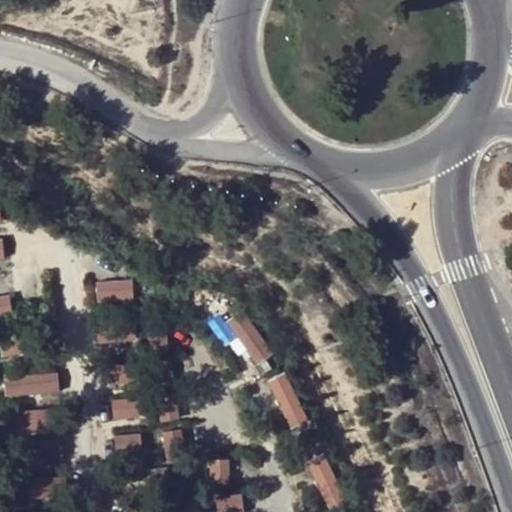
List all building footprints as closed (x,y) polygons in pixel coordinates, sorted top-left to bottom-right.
[(100,305),(135,304),(135,276),(100,276),(100,305)] [(0,313),(15,313),(13,292),(0,293),(0,313)] [(256,363),(274,354),(250,306),(232,315),(256,363)] [(102,324),(104,343),(139,340),(137,321),(102,324)] [(2,339),(4,353),(29,350),(27,336),(2,339)] [(163,419),(181,416),(173,360),(155,362),(163,419)] [(112,365),(115,381),(130,377),(127,361),(112,365)] [(6,372),(7,393),(61,390),(60,368),(6,372)] [(292,426),(311,418),(289,368),(270,377),(292,426)] [(113,397),(117,419),(149,415),(145,392),(113,397)] [(28,431),(64,429),(63,406),(27,408),(28,431)] [(117,432),(119,454),(149,453),(148,430),(117,432)] [(37,457),(67,456),(66,438),(37,439),(37,457)] [(329,505),(348,497),(329,451),(310,459),(329,505)] [(232,482),(230,456),(213,457),(215,483),(232,482)] [(52,476),(15,477),(16,503),(53,502),(52,476)] [(218,493),(219,511),(242,511),(248,511),(246,491),(218,493)]
